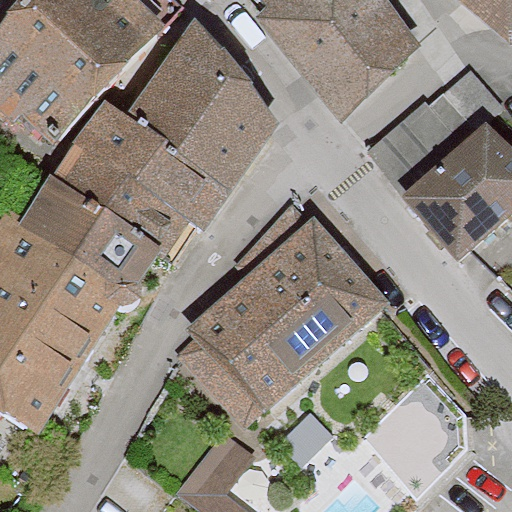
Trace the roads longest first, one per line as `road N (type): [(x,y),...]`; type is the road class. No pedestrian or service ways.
road 1 (residential): [(313,119),(63,511)]
road 2 (residential): [(313,119),(511,362)]
road 3 (unknown): [(313,119),(432,84),(511,44)]
road 4 (residential): [(212,0),(313,119)]
